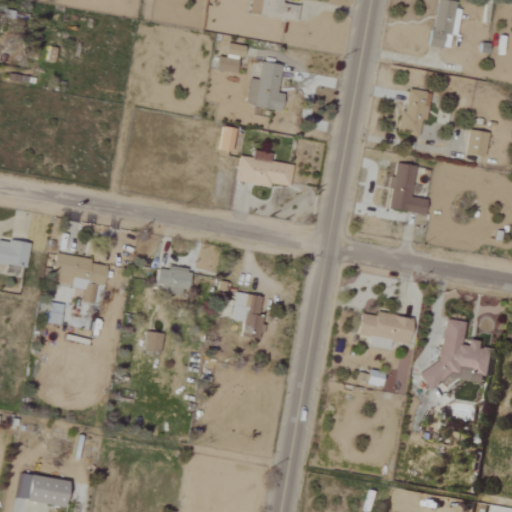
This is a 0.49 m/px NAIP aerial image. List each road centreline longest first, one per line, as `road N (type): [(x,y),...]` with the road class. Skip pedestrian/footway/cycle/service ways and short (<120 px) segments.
road 1 (residential): [(511,277),(0,182)]
road 2 (tertiary): [(277,511),(368,0)]
